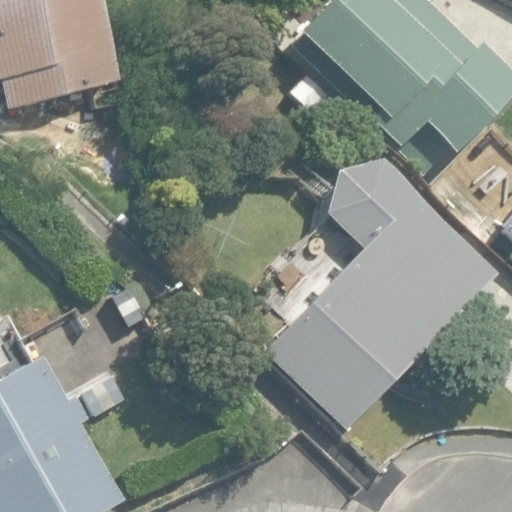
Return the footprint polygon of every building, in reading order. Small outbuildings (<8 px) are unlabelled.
[(0,0),(0,114),(110,85),(87,0),(0,0)] [(385,0),(377,9),(367,0),(323,0),(287,39),(376,123),(369,131),(390,151),(412,128),(444,159),(510,89),(415,0),(385,0)] [(255,353),(340,433),(486,280),(366,166),(324,175),(318,218),(352,251),(255,353)] [(511,244),(511,203),(493,230),(511,244)] [(0,379),(0,511),(101,511),(118,503),(75,425),(82,420),(70,399),(62,403),(38,358),(0,379)]
